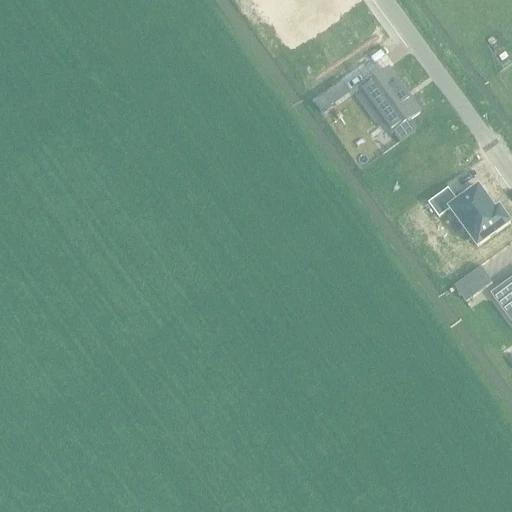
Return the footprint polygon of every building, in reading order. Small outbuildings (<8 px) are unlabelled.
[(265,2),(264,1),(265,0),(247,0),(254,10),(265,2)] [(275,0),(296,28),(310,18),(319,30),(341,14),(332,1),(333,0),(275,0)] [(388,71),(362,90),(400,143),(415,132),(408,121),(419,113),(388,71)] [(323,98),(314,104),(321,115),(331,108),(323,98)] [(441,151),(404,178),(419,198),(456,172),(441,151)] [(510,224),(499,209),(495,212),(478,188),(458,203),(448,190),(428,204),(439,219),(450,211),(477,248),(510,224)] [(418,205),(393,223),(399,231),(413,221),(416,226),(428,218),(418,205)] [(492,284),(480,268),(454,287),(465,303),(492,284)] [(511,279),(493,294),(511,319),(511,279)]
